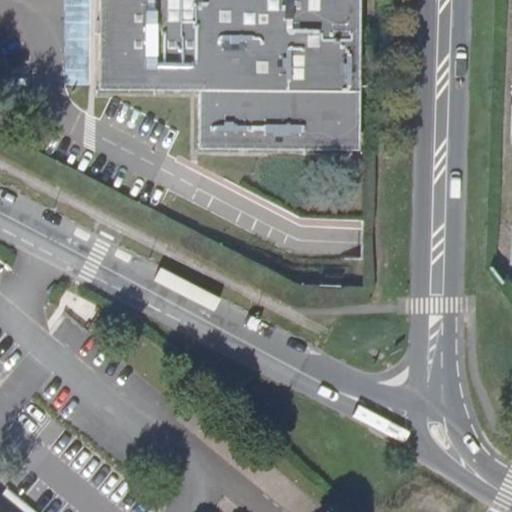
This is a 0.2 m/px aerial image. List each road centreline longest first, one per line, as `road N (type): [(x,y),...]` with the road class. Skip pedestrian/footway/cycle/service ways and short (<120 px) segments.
road 1 (unclassified): [(444,409),(402,411),(346,392),(0,213)]
road 2 (secondary): [(447,0),(444,409)]
